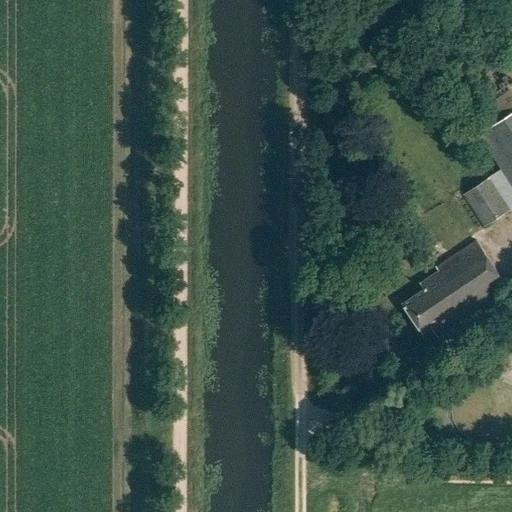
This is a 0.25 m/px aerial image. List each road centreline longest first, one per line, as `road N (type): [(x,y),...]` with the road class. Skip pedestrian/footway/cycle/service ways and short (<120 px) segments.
road 1 (track): [(178,511),(179,0)]
road 2 (track): [(301,438),(301,0)]
